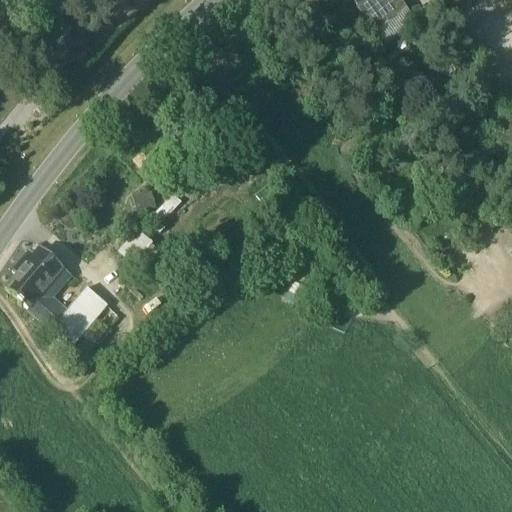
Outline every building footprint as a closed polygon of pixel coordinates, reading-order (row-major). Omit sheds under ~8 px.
[(350,0),(357,10),(373,33),(405,11),(396,0),(350,0)] [(402,58),(389,41),(378,49),(390,66),(402,58)] [(464,58),(453,44),(442,53),(453,67),(464,58)] [(474,71),(464,58),(453,67),(463,79),(474,71)] [(485,85),(474,71),(463,79),(474,93),(485,85)] [(172,213),(164,206),(151,219),(159,226),(172,213)] [(466,247),(447,224),(434,234),(452,258),(466,247)] [(150,247),(135,235),(118,254),(133,267),(150,247)] [(62,272),(39,251),(33,259),(29,255),(11,275),(15,279),(38,299),(41,296),(62,272)] [(62,272),(41,296),(48,303),(69,278),(62,272)] [(38,299),(15,279),(4,292),(18,304),(16,306),(20,310),(22,308),(27,312),(38,299)] [(85,291),(64,316),(50,333),(69,350),(104,308),(85,291)] [(48,303),(41,296),(38,299),(27,312),(50,333),(64,316),(48,303)]
